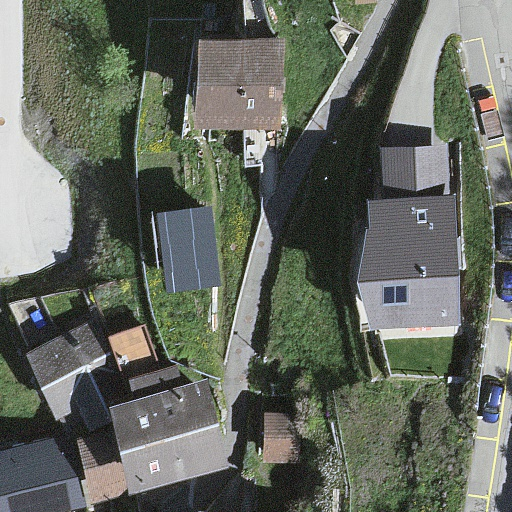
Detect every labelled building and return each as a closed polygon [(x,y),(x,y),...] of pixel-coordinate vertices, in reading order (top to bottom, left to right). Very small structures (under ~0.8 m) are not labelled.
[(282,38),(194,34),(190,125),(278,129),(282,38)] [(449,315),(444,140),(377,142),(378,185),(360,185),(364,317),(449,315)] [(214,187),(159,189),(161,268),(217,266),(214,187)] [(205,384),(182,390),(173,368),(163,372),(144,325),(110,336),(124,384),(93,323),(33,356),(61,414),(79,405),(92,438),(85,441),(96,497),(220,461),(205,384)] [(266,412),(264,452),(296,454),(298,414),(266,412)] [(62,438),(0,453),(0,511),(32,511),(78,501),(62,438)]
